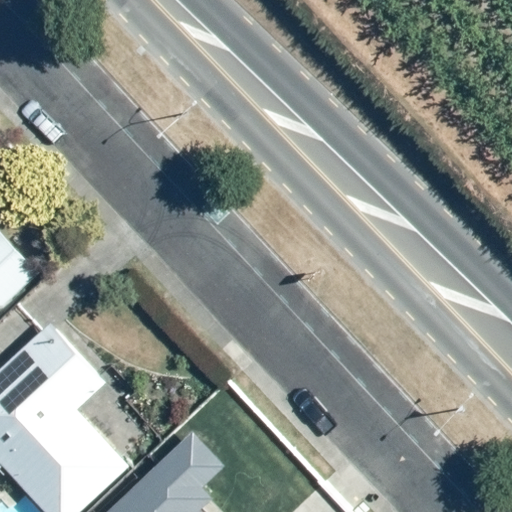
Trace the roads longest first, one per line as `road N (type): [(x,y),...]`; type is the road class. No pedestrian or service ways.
road 1 (residential): [(0,50),(431,511)]
road 2 (secondary): [(511,379),(151,0)]
